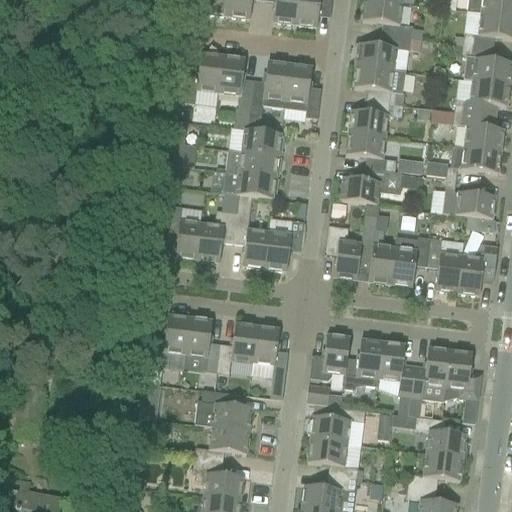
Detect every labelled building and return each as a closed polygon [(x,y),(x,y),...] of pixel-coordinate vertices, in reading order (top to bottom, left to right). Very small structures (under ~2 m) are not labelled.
[(170,0),(164,0),(163,13),(178,15),(180,1),(170,0)] [(226,22),(228,0),(193,0),(193,5),(194,0),(206,0),(204,19),(226,22)] [(250,5),(251,0),(228,0),(226,22),(248,25),(250,5)] [(293,30),(296,0),(262,0),(262,6),(273,7),(271,28),(293,30)] [(317,14),(329,15),(331,0),(296,0),(293,30),(315,33),(317,14)] [(400,9),(401,0),(363,0),(363,4),(400,9)] [(511,0),(467,0),(465,17),(479,19),(511,22),(511,0)] [(397,30),(400,9),(363,4),(360,26),(381,29),(379,40),(410,44),(411,32),(397,30)] [(492,54),(493,43),(511,45),(511,22),(479,19),(476,40),(463,38),(461,50),(492,54)] [(392,76),(394,54),(408,56),(410,44),(379,40),(378,52),(358,49),(355,71),(392,76)] [(507,90),(510,68),(490,66),(492,54),(461,50),(460,62),(465,63),(462,84),(471,86),(507,90)] [(216,99),(221,62),(199,59),(196,81),(185,80),(181,108),(193,109),(195,96),(216,99)] [(243,64),(221,62),(216,99),(238,101),(236,115),(248,116),(247,123),(252,86),(240,85),(243,64)] [(282,115),(288,70),(266,67),(263,88),(252,86),(247,123),(259,124),(261,112),(282,115)] [(307,93),(310,73),(288,70),(282,115),(304,117),(303,123),(315,125),(319,95),(307,93)] [(392,76),(355,71),(352,93),(372,96),(370,107),(401,111),(403,99),(401,99),(404,77),(392,76)] [(505,112),(507,90),(471,86),(468,107),(464,107),(454,105),(453,117),(484,121),(485,110),(495,111),(505,112)] [(383,143),(386,121),(400,123),(401,111),(370,107),(369,119),(349,116),(347,138),(383,143)] [(482,133),(484,121),(453,117),(451,130),(461,131),(465,131),(462,153),(499,157),(502,135),(492,134),(482,133)] [(176,126),(173,149),(184,150),(186,127),(176,126)] [(281,145),(279,142),(279,140),(260,137),(252,136),(243,135),(242,141),(240,157),(277,162),(278,153),(280,151),(281,145)] [(381,164),(383,143),(347,138),(344,160),(365,163),(363,174),(393,178),(394,166),(381,164)] [(181,171),(184,150),(173,149),(170,170),(181,171)] [(451,151),(448,173),(455,174),(459,175),(476,177),(496,179),(499,157),(462,153),(451,151)] [(279,166),(276,163),(277,162),(240,157),(227,155),(224,177),(274,183),(275,175),(278,173),(279,166)] [(170,170),(167,192),(178,194),(181,171),(170,170)] [(455,174),(448,173),(446,173),(444,185),(454,186),(455,174)] [(401,179),(393,178),(363,174),(362,186),(341,183),(338,206),(375,211),(376,199),(399,202),(400,194),(399,194),(401,179)] [(276,187),(274,185),(274,183),(224,177),(222,199),(238,201),(250,202),(271,205),(272,196),(275,194),(276,187)] [(452,197),(454,186),(444,185),(443,196),(452,197)] [(491,225),(493,202),(452,197),(443,196),(440,219),(491,225)] [(263,274),(267,238),(245,235),(250,202),(238,201),(235,220),(232,249),(243,251),(240,272),(263,274)] [(195,266),(200,229),(178,227),(180,213),(165,211),(163,221),(161,241),(176,243),(173,263),(195,266)] [(220,248),(232,249),(235,220),(214,217),(213,231),(200,229),(195,266),(217,269),(220,248)] [(388,290),(393,253),(382,252),(384,236),(375,235),(377,222),(363,221),(359,249),(357,266),(369,267),(366,288),(388,290)] [(299,257),(303,228),(291,227),(289,240),(267,238),(263,274),(284,277),(287,255),(299,257)] [(327,232),(323,260),(335,261),(332,283),(355,286),(357,266),(359,249),(345,248),(347,234),(339,233),(327,232)] [(425,272),(428,244),(416,242),(416,245),(394,242),(393,253),(388,290),(410,293),(413,271),(425,272)] [(455,299),(460,262),(438,259),(440,245),(428,244),(425,272),(436,274),(433,296),(455,299)] [(491,284),(495,252),(478,250),(477,257),(472,263),(460,262),(455,299),(477,301),(480,282),(491,284)] [(184,360),(188,324),(166,321),(164,341),(148,339),(144,369),(160,371),(162,358),(184,360)] [(215,378),(219,350),(207,348),(210,326),(188,324),(184,360),(182,374),(215,378)] [(250,369),(255,332),(233,329),(230,351),(219,350),(215,378),(227,380),(229,366),(250,369)] [(280,406),(286,358),(275,357),(277,335),(255,332),(250,369),(249,379),(271,382),(268,404),(280,406)] [(329,379),(343,381),(345,364),(348,344),(325,341),(322,362),(311,361),(308,384),(324,386),(329,382),(329,379)] [(377,385),(381,348),(359,345),(357,365),(345,364),(343,381),(341,394),(353,396),(354,392),(359,391),(376,393),(377,385)] [(408,403),(412,372),(401,370),(403,351),(381,348),(377,385),(396,387),(395,401),(408,403)] [(442,407),(448,356),(426,353),(424,373),(412,372),(408,403),(406,421),(418,423),(421,404),(442,407)] [(476,406),(479,380),(468,379),(470,359),(448,356),(442,407),(456,403),(476,406)] [(155,406),(157,390),(142,388),(140,404),(155,406)] [(36,447),(46,396),(21,391),(11,442),(36,447)] [(325,411),(328,393),(307,391),(305,409),(325,411)] [(251,421),(249,418),(250,414),(230,411),(231,399),(201,395),(199,408),(195,407),(193,430),(210,432),(247,437),(248,432),(250,430),(251,421)] [(362,428),(363,416),(335,413),(333,424),(311,421),(311,426),(308,428),(307,437),(309,440),(308,445),(345,449),(348,426),(362,428)] [(465,448),(463,446),(464,441),(442,438),(443,426),(415,423),(413,435),(427,436),(424,459),(461,464),(461,459),(464,457),(465,448)] [(248,444),(246,441),(247,437),(210,432),(207,455),(194,453),(192,465),(221,469),(222,457),(244,460),(245,455),(247,453),(248,444)] [(354,486),(356,474),(342,472),(345,449),(308,445),(308,449),(305,451),(304,460),(306,463),(305,468),(327,471),(326,482),(354,486)] [(462,471),(460,469),(461,464),(424,459),(421,482),(407,480),(406,492),(434,496),(436,484),(458,487),(459,482),(461,480),(462,471)] [(242,490),(240,488),(241,483),(219,480),(221,469),(192,465),(191,477),(195,478),(193,487),(203,488),(202,502),(238,506),(239,501),(241,500),(242,490)] [(351,511),(353,498),(354,486),(326,482),(324,494),(302,491),(302,496),(299,498),(298,507),(300,509),(299,511),(351,511)] [(57,511),(59,505),(37,501),(26,499),(27,489),(5,484),(1,509),(0,508),(0,511),(57,511)] [(454,511),(455,510),(433,507),(434,496),(406,492),(404,504),(418,506),(417,511),(454,511)] [(238,511),(238,506),(202,502),(200,511),(238,511)]
